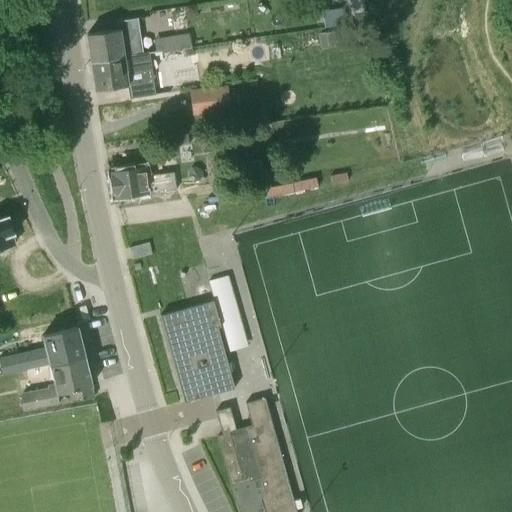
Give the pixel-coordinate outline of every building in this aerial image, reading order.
[(363,0),(351,0),(356,14),(366,11),(363,0)] [(129,55),(135,54),(142,53),(137,19),(117,22),(118,29),(87,34),(90,59),(124,55),(123,53),(129,52),(129,55)] [(352,29),(320,34),(322,49),(354,45),(352,29)] [(177,48),(181,48),(191,46),(189,32),(175,34),(177,48)] [(127,85),(129,98),(155,95),(151,68),(149,52),(142,53),(135,54),(129,55),(129,52),(123,53),(124,55),(90,59),(95,90),(127,85)] [(189,91),(192,116),(231,111),(228,86),(189,91)] [(189,132),(180,133),(182,145),(190,144),(189,132)] [(112,199),(176,189),(173,172),(172,172),(170,162),(108,171),(112,199)] [(190,179),(197,181),(202,176),(201,170),(194,167),(189,172),(190,179)] [(0,247),(14,243),(11,235),(14,234),(8,215),(0,218),(0,247)] [(220,326),(213,300),(160,315),(184,402),(234,388),(217,326),(220,326)] [(49,365),(84,356),(77,326),(43,335),(41,326),(6,334),(10,349),(43,341),(49,365)] [(68,391),(70,401),(93,397),(90,385),(92,385),(84,356),(49,365),(53,384),(47,385),(47,387),(19,392),(23,410),(58,403),(57,393),(68,391)] [(295,511),(264,398),(246,403),(251,424),(235,429),(229,407),(215,411),(222,434),(217,436),(238,511),(295,511)]
